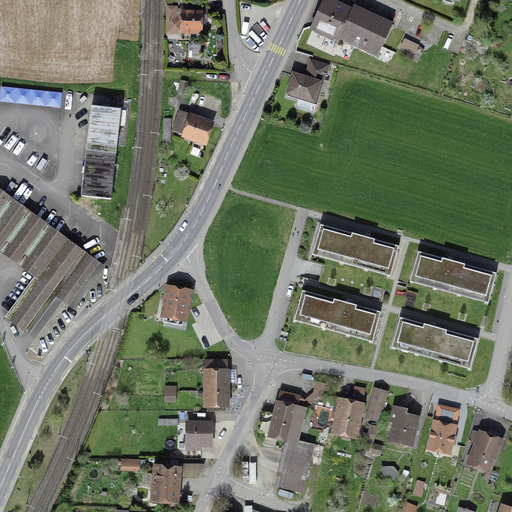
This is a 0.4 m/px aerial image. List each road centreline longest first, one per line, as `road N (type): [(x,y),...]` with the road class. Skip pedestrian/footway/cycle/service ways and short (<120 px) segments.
road 1 (secondary): [(178,249),(64,357),(0,488)]
road 2 (residential): [(486,402),(295,362),(263,368)]
road 3 (secondary): [(263,78),(178,249)]
road 4 (unclassified): [(178,249),(220,328),(263,368)]
road 5 (unclassified): [(263,368),(212,480)]
